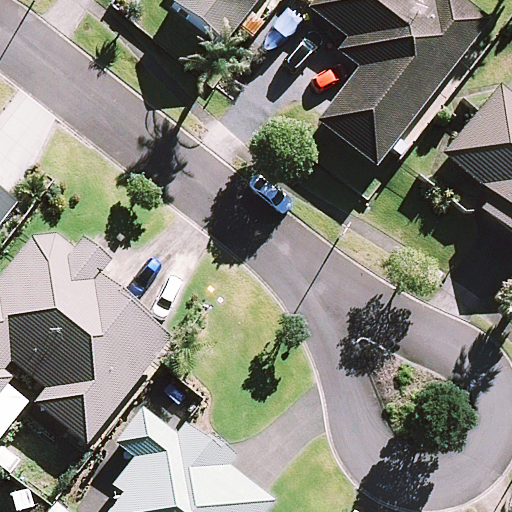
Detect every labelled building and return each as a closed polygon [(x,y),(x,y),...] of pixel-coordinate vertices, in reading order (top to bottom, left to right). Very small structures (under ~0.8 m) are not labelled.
[(176,0),(171,7),(220,46),(256,0),(176,0)] [(433,0),(431,4),(426,0),(315,0),(306,12),(344,40),(334,53),(358,72),(316,127),(374,170),(486,22),(457,0),(433,0)] [(511,97),(502,89),(441,157),(489,200),(479,211),(511,240),(511,97)] [(0,221),(12,206),(0,196),(0,221)] [(44,390),(33,404),(81,446),(171,343),(97,277),(105,268),(49,219),(0,275),(0,437),(27,406),(6,388),(13,381),(0,369),(0,367),(8,358),(44,390)] [(263,511),(271,503),(148,402),(113,444),(144,469),(108,511),(263,511)]
